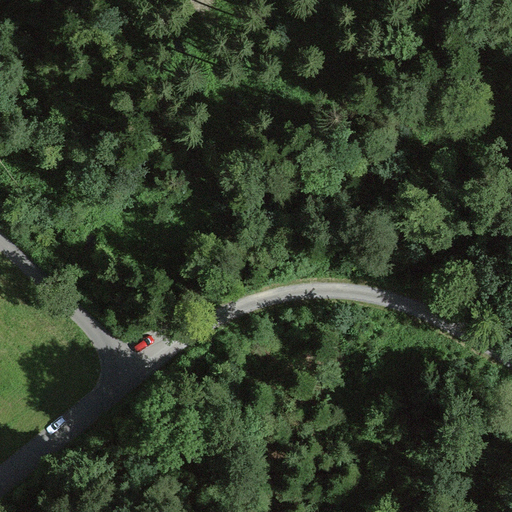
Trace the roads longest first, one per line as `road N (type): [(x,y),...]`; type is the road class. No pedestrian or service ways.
road 1 (track): [(511,376),(382,298),(230,289),(121,366)]
road 2 (unclassified): [(0,466),(121,366),(0,246)]
